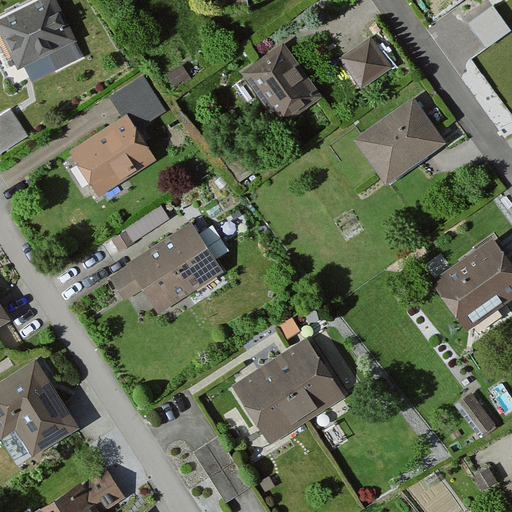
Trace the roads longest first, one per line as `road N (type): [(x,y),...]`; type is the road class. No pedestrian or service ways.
road 1 (residential): [(188,511),(0,216)]
road 2 (residential): [(511,169),(388,0)]
